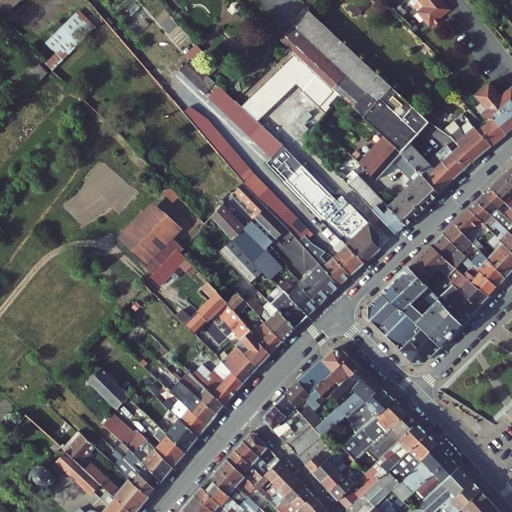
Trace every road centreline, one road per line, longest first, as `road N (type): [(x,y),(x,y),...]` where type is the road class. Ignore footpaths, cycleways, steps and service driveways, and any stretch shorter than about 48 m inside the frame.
road 1 (tertiary): [(157,511),(337,314)]
road 2 (tertiary): [(337,314),(511,148)]
road 3 (track): [(0,312),(63,247),(108,247),(145,278)]
road 4 (tertiary): [(415,392),(511,495)]
road 5 (residential): [(415,392),(511,293)]
